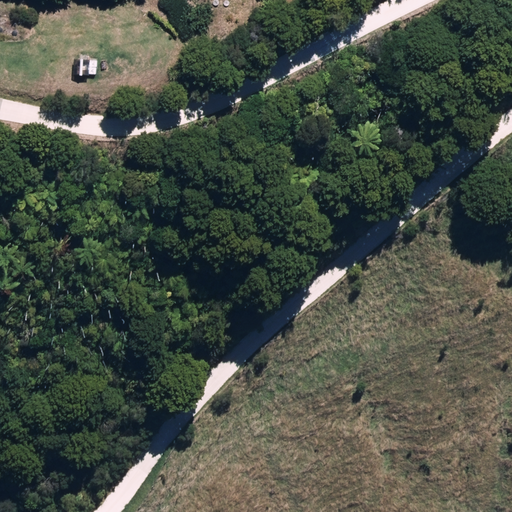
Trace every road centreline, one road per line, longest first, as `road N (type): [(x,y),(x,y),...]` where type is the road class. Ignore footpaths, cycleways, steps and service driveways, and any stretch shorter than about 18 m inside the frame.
road 1 (unknown): [(76,511),(237,330),(511,110)]
road 2 (unknown): [(419,0),(305,73),(189,126),(148,134),(0,108)]
